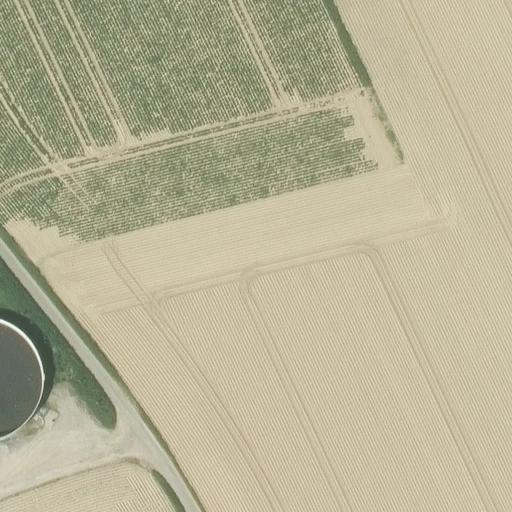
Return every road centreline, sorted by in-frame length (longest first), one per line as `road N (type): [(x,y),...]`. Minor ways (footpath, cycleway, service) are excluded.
road 1 (unclassified): [(0,245),(150,442),(191,511)]
road 2 (track): [(150,442),(0,499)]
